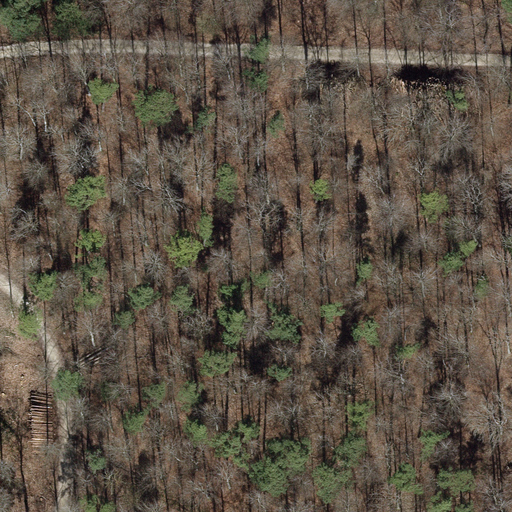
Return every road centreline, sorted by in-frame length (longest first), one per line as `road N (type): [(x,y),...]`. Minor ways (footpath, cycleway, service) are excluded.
road 1 (track): [(511,58),(234,46),(0,51)]
road 2 (track): [(0,279),(26,292),(52,335),(70,413),(55,511)]
